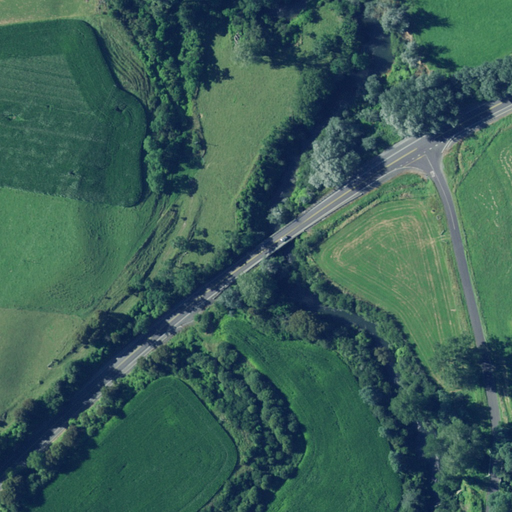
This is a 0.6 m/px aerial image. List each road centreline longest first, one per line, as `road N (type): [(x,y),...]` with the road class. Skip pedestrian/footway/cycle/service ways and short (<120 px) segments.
road 1 (trunk): [(0,481),(134,349),(260,252),(420,148)]
road 2 (unclassified): [(420,148),(451,214),(492,406),(489,511)]
